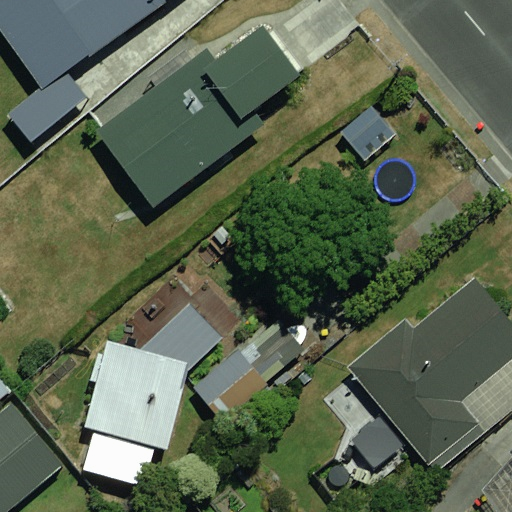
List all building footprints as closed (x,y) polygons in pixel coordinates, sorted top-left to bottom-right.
[(0,0),(0,58),(27,96),(160,0),(0,0)] [(244,19),(82,143),(136,213),(298,89),(244,19)] [(455,276),(332,370),(409,471),(463,430),(439,400),(509,346),(455,276)] [(300,378),(265,333),(198,386),(232,430),(300,378)] [(173,362),(94,343),(64,471),(143,489),(173,362)] [(0,411),(0,500),(44,463),(0,411)] [(511,435),(491,448),(511,482),(511,435)]
